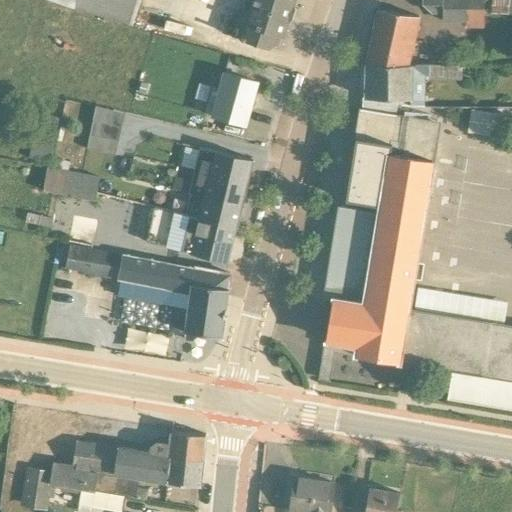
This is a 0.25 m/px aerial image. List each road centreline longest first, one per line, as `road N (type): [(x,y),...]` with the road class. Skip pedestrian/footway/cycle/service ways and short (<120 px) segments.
road 1 (residential): [(342,0),(298,130),(230,403)]
road 2 (tertiary): [(511,451),(230,403)]
road 3 (tertiary): [(230,403),(0,365)]
